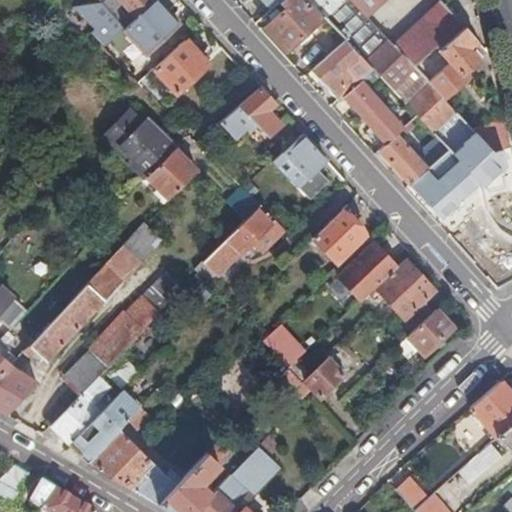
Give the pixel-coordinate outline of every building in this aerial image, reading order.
[(120,0),(136,17),(154,0),(120,0)] [(145,54),(178,23),(156,0),(154,0),(136,17),(122,30),(145,54)] [(264,28),(285,51),(322,17),(314,7),(306,0),(282,0),(280,2),(285,9),(264,28)] [(321,0),(314,7),(322,17),(344,40),(372,69),(384,81),(430,131),(453,110),(442,99),(412,67),(392,45),(365,16),(349,0),(321,0)] [(349,0),(365,16),(382,0),(349,0)] [(464,27),(440,1),(392,45),(412,67),(437,44),(440,48),(464,27)] [(437,44),(412,67),(442,99),(465,78),(462,74),(477,59),(470,52),(479,44),(464,27),(440,48),(437,44)] [(207,63),(185,39),(153,69),(176,94),(207,63)] [(344,40),(311,70),(337,100),(342,96),(372,69),(344,40)] [(342,96),(371,127),(382,140),(385,144),(395,136),(402,128),(371,93),(384,81),(372,69),(342,96)] [(260,89),(238,107),(255,125),(266,136),(278,123),(267,111),(275,104),(260,89)] [(245,127),(249,131),(255,125),(238,107),(237,106),(219,122),(234,138),(245,127)] [(143,171),(140,174),(145,179),(146,177),(174,148),(146,119),(142,123),(129,110),(101,138),(115,151),(120,147),(143,171)] [(453,110),(430,131),(447,150),(452,155),(462,145),(461,143),(473,132),(471,129),(453,110)] [(503,116),(471,129),(473,132),(491,151),(501,148),(511,146),(503,116)] [(382,140),(371,127),(366,131),(377,144),(382,140)] [(447,150),(429,165),(408,184),(439,218),(456,203),(454,202),(477,181),(481,186),(505,165),(501,148),(491,151),(473,132),(461,143),(462,145),(452,155),(447,150)] [(301,134),(281,152),(306,178),(316,168),(325,160),(301,134)] [(385,144),(378,150),(408,184),(429,165),(425,161),(421,165),(395,136),(385,144)] [(187,161),(174,148),(146,177),(168,199),(190,178),(181,168),(187,161)] [(281,152),(272,160),(308,196),(316,188),(306,178),(281,152)] [(326,180),(316,168),(306,178),(316,188),(326,180)] [(44,184),(36,177),(29,185),(37,192),(47,200),(54,192),(44,184)] [(241,187),(226,201),(244,220),(259,205),(242,187),(241,187)] [(259,205),(244,220),(202,262),(215,276),(239,252),(240,254),(274,220),(259,205)] [(363,234),(340,210),(311,238),(334,262),(363,234)] [(485,272),(505,254),(471,218),(452,236),(485,272)] [(47,363),(160,240),(143,224),(142,223),(109,259),(24,350),(32,358),(37,354),(47,363)] [(373,243),(338,276),(360,300),(374,287),(395,267),(373,243)] [(402,317),(402,322),(411,332),(432,311),(422,300),(433,290),(404,259),(395,267),(374,287),(402,317)] [(124,312),(89,348),(90,349),(108,366),(121,352),(182,289),(165,272),(126,313),(124,312)] [(0,322),(1,322),(6,327),(23,308),(0,287),(0,322)] [(6,327),(10,331),(27,312),(23,308),(6,327)] [(435,309),(432,311),(411,332),(406,336),(417,348),(423,354),(452,327),(435,309)] [(274,330),(263,341),(288,369),(300,357),(274,330)] [(15,338),(9,332),(0,341),(0,412),(6,415),(37,382),(12,367),(17,360),(5,348),(15,338)] [(398,344),(396,346),(406,358),(417,348),(406,336),(398,344)] [(303,381),(319,397),(353,362),(338,346),(303,381)] [(108,366),(90,349),(61,379),(79,395),(97,377),(108,366)] [(288,369),(278,378),(300,400),(309,390),(300,381),(288,369)] [(79,395),(50,425),(58,432),(56,435),(67,445),(69,443),(116,395),(97,377),(79,395)] [(511,395),(499,380),(469,407),(495,437),(511,421),(511,395)] [(120,392),(116,395),(69,443),(67,445),(81,458),(85,454),(91,459),(119,430),(127,421),(140,408),(143,405),(135,398),(130,402),(120,392)] [(150,417),(140,408),(127,421),(137,431),(150,417)] [(511,421),(495,437),(457,471),(465,479),(472,481),(507,450),(511,456),(511,421)] [(91,459),(87,463),(157,504),(180,479),(166,466),(161,471),(119,430),(91,459)] [(270,434),(219,488),(194,511),(256,511),(247,503),(282,466),(272,456),(282,445),(270,434)] [(213,448),(180,479),(157,504),(169,511),(194,511),(219,488),(209,480),(226,461),(213,448)] [(28,474),(14,466),(0,479),(0,504),(4,498),(12,503),(28,474)] [(409,477),(395,489),(406,501),(413,510),(427,498),(409,477)] [(43,510),(42,511),(91,511),(40,482),(29,501),(43,510)] [(448,511),(432,494),(427,498),(413,510),(415,511),(448,511)]
